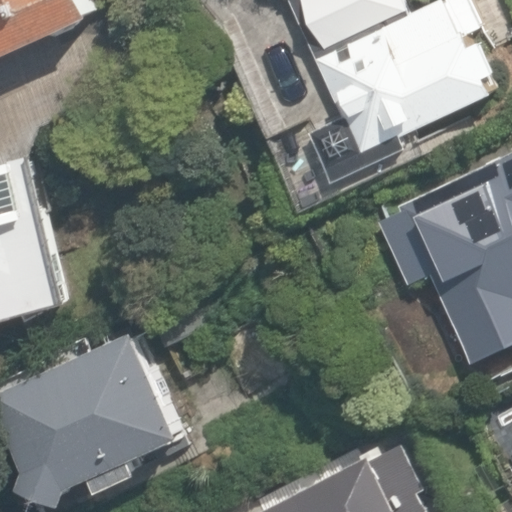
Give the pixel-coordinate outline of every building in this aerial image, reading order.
[(0,0),(0,85),(104,38),(86,0),(0,0)] [(402,150),(511,97),(511,92),(467,0),(435,0),(422,7),(419,0),(284,0),(347,131),(309,150),(333,201),(409,165),(402,150)] [(54,163),(0,176),(0,341),(93,318),(54,163)] [(439,280),(478,374),(511,359),(511,169),(379,224),(408,293),(439,280)] [(145,330),(0,399),(0,417),(45,511),(75,511),(203,451),(145,330)] [(429,511),(400,444),(238,511),(429,511)]
